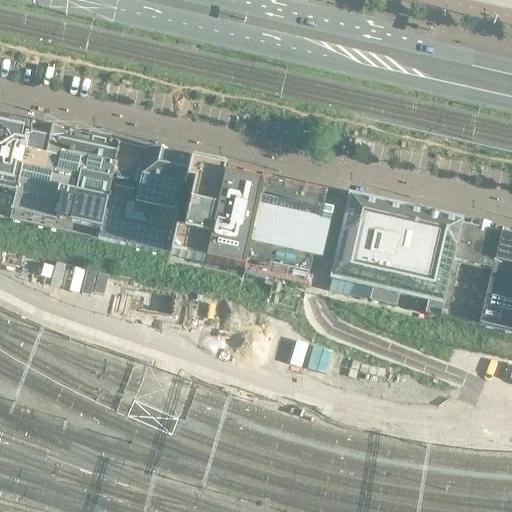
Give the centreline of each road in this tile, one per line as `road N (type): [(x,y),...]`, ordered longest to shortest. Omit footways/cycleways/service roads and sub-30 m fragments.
road 1 (unclassified): [(0,91),(511,207)]
road 2 (primary): [(79,0),(511,106)]
road 3 (primary): [(511,68),(234,0)]
